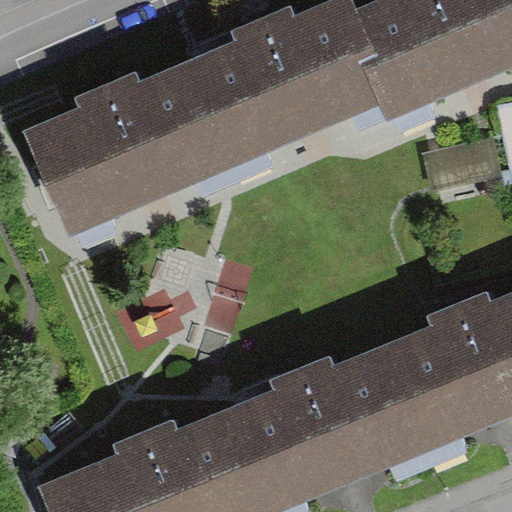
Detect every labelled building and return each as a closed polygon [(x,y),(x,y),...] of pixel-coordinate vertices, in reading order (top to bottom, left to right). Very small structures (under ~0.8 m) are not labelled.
[(343,0),(325,0),(182,64),(229,169),(388,98),(349,11),(343,0)] [(511,70),(511,0),(374,0),(349,11),(388,98),(396,120),(511,70)] [(182,64),(24,133),(71,238),(229,169),(182,64)] [(511,291),(390,340),(431,444),(511,412),(511,291)] [(390,340),(214,411),(254,511),(261,511),(431,444),(390,340)] [(254,511),(214,411),(37,481),(49,511),(254,511)]
